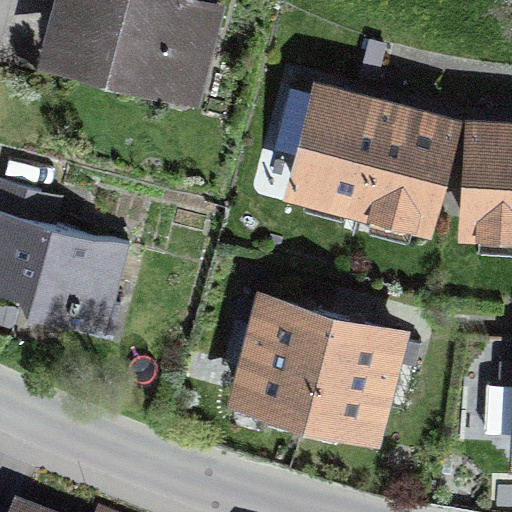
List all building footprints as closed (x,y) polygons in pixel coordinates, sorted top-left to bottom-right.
[(56,0),(38,77),(204,116),(228,18),(172,4),(173,0),(56,0)] [(358,199),(385,103),(288,77),(270,145),(301,153),(293,181),(358,199)] [(358,199),(426,217),(452,121),(385,103),(358,199)] [(465,222),(511,224),(511,124),(470,122),(465,222)] [(0,210),(0,301),(116,332),(139,242),(1,206),(0,210)] [(237,391),(304,408),(330,310),(263,293),(237,391)] [(396,327),(330,310),(304,408),(370,425),(396,327)]
